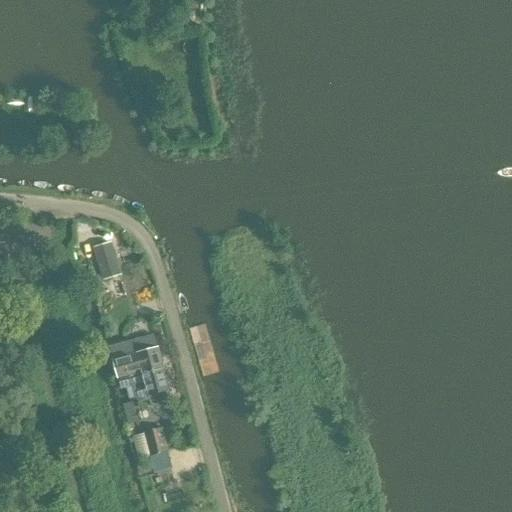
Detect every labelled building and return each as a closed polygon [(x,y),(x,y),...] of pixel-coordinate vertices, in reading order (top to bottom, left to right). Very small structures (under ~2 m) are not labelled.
[(102,281),(120,276),(116,264),(110,244),(93,249),(102,281)] [(133,340),(110,347),(113,360),(118,378),(130,375),(131,377),(131,379),(163,370),(154,335),(133,340)] [(131,377),(119,381),(121,390),(126,389),(129,400),(136,398),(137,400),(149,397),(152,409),(172,403),(163,370),(131,379),(131,377)] [(126,417),(128,425),(137,423),(135,415),(132,402),(122,405),(126,417)] [(163,428),(143,433),(144,434),(150,457),(154,474),(173,469),(169,452),(170,451),(163,428)]
